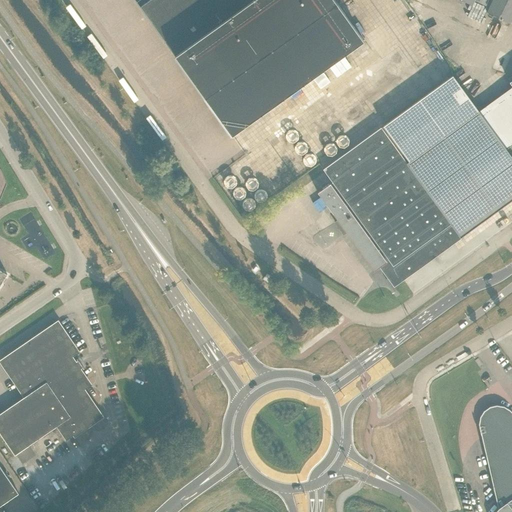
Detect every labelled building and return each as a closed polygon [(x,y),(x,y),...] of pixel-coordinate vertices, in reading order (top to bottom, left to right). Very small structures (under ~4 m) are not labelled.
[(136,0),(164,39),(231,133),(363,39),(334,0),(136,0)] [(511,0),(460,0),(472,5),(474,0),(489,7),(486,12),(510,24),(511,19),(511,0)] [(383,126),(381,128),(407,163),(434,201),(460,237),(511,199),(511,157),(506,149),(511,144),(511,92),(481,115),(452,76),(383,126)] [(148,123),(165,145),(168,142),(152,120),(148,123)] [(330,184),(317,193),(337,220),(346,232),(374,271),(380,266),(391,282),(390,282),(394,287),(461,238),(460,237),(434,201),(407,163),(381,128),(381,127),(323,169),(333,183),(331,184),(330,184)] [(273,278),(267,273),(263,279),(269,283),(273,278)] [(66,440),(101,416),(82,389),(89,384),(70,356),(77,351),(57,323),(2,362),(25,396),(0,413),(0,433),(15,455),(56,427),(66,440)] [(511,511),(511,412),(510,410),(504,407),(496,405),(490,407),(484,411),(480,417),(479,424),(500,511),(511,511)] [(0,505),(18,493),(0,466),(0,505)]
